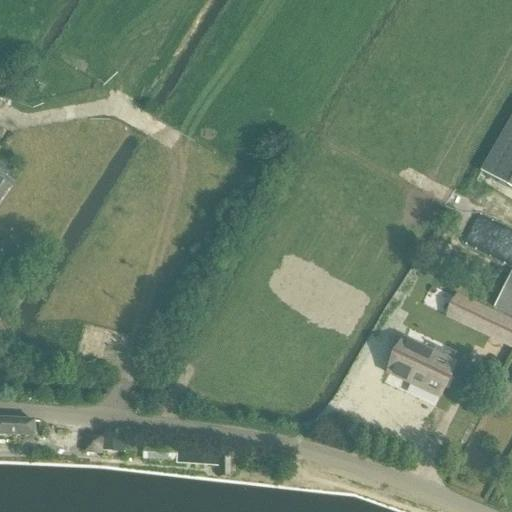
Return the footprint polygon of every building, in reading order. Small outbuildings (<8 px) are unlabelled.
[(103,0),(102,0),(88,20),(115,38),(129,18),(103,0)] [(88,20),(74,41),(101,59),(115,38),(88,20)] [(511,119),(481,173),(511,191),(511,119)] [(0,204),(12,187),(0,179),(0,204)] [(511,273),(495,308),(511,317),(511,273)] [(468,305),(459,323),(491,338),(499,320),(468,305)] [(408,341),(394,372),(416,382),(418,378),(445,391),(444,395),(445,395),(459,364),(456,363),(459,355),(441,346),(437,354),(408,341)] [(0,437),(33,439),(34,423),(0,421),(0,437)] [(102,439),(86,438),(85,453),(100,455),(102,439)] [(125,439),(105,438),(104,448),(124,449),(125,439)] [(145,446),(144,457),(179,459),(180,447),(145,446)] [(179,459),(179,465),(221,467),(221,474),(230,475),(233,475),(233,473),(234,449),(180,446),(180,447),(179,459)]
